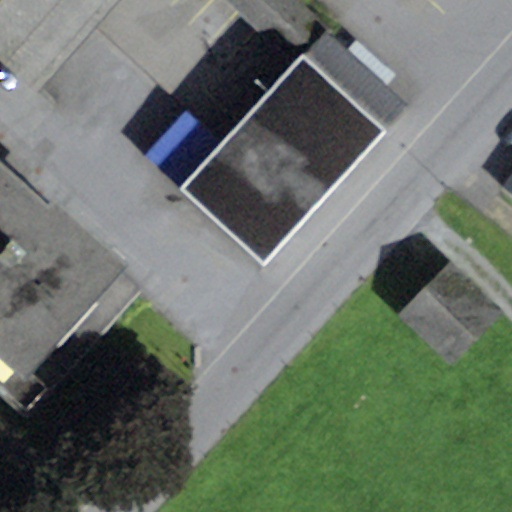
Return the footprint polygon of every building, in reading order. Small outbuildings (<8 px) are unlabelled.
[(0,0),(0,50),(23,71),(84,0),(0,0)] [(262,267),(406,111),(283,0),(235,0),(301,60),(180,192),(262,267)] [(511,177),(503,190),(511,196),(511,177)] [(0,393),(25,415),(137,293),(53,217),(47,224),(0,180),(0,393)] [(452,273),(409,318),(450,358),(494,314),(452,273)]
